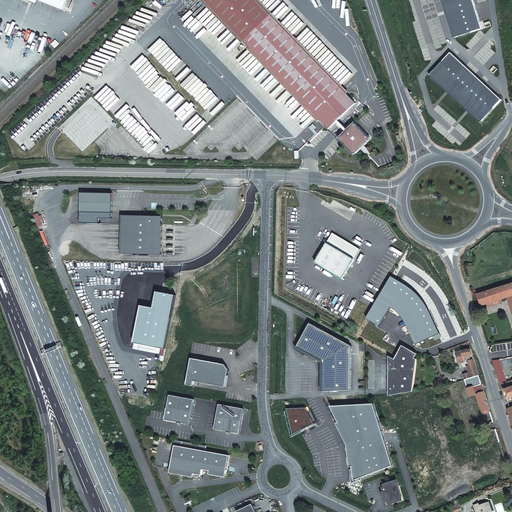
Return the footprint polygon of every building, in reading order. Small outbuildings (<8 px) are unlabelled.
[(31,0),(35,1),(35,0),(41,0),(62,8),(65,0),(31,0)] [(235,44),(269,9),(260,0),(194,0),(193,1),(235,44)] [(443,0),(441,0),(453,38),(455,37),(443,0)] [(473,0),(443,0),(455,37),(482,29),(473,0)] [(269,9),(235,44),(322,129),(337,114),(340,112),(356,95),(269,9)] [(451,52),(431,74),(482,121),(502,100),(451,52)] [(431,74),(430,75),(480,123),(482,121),(431,74)] [(340,112),(337,114),(346,123),(349,121),(340,112)] [(349,121),(346,123),(340,129),(341,136),(351,145),(357,146),(362,141),(360,139),(364,136),(366,137),(369,134),(369,128),(357,116),(352,117),(349,121)] [(113,194),(82,193),(81,224),(100,224),(100,219),(113,219),(113,194)] [(27,213),(32,225),(36,223),(35,221),(33,217),(35,216),(34,213),(32,214),(31,211),(27,213)] [(123,216),(122,254),(163,255),(164,217),(123,216)] [(361,250),(333,233),(315,262),(343,279),(361,250)] [(511,282),(478,294),(482,306),(507,298),(511,296),(511,282)] [(323,361),(323,392),(351,390),(351,345),(310,323),(297,347),(323,361)] [(389,356),(388,396),(407,392),(412,391),(417,360),(414,358),(418,352),(403,344),(395,359),(389,356)] [(473,355),(471,349),(456,351),(458,364),(465,362),(464,357),(473,355)] [(223,364),(189,357),(184,383),(190,385),(191,380),(224,386),(227,369),(223,364)] [(479,376),(474,359),(469,360),(471,367),(468,368),(470,374),(464,376),(465,379),(479,376)] [(479,376),(465,379),(470,397),(476,395),(478,402),(480,401),(481,406),(480,406),(483,415),(491,413),(479,376)] [(500,376),(498,377),(499,382),(502,390),(504,389),(508,399),(511,398),(511,400),(511,399),(511,381),(503,383),(500,376)] [(192,398),(167,393),(162,418),(188,423),(192,398)] [(242,408),(218,403),(213,428),(238,432),(242,408)] [(331,405),(340,422),(350,443),(383,433),(375,403),(331,405)] [(307,408),(288,409),(294,435),(315,424),(307,408)] [(350,443),(340,422),(337,423),(348,444),(350,443)] [(383,433),(350,443),(353,466),(355,480),(393,466),(383,433)] [(173,444),(169,468),(192,472),(200,474),(201,468),(209,470),(224,472),(228,454),(173,444)] [(385,495),(387,502),(391,501),(392,504),(401,501),(399,496),(401,496),(398,485),(396,486),(395,481),(385,484),(386,487),(382,488),(384,491),(381,492),(382,496),(385,495)] [(488,511),(491,511),(488,502),(480,505),(479,503),(474,505),(475,511),(488,511)]
